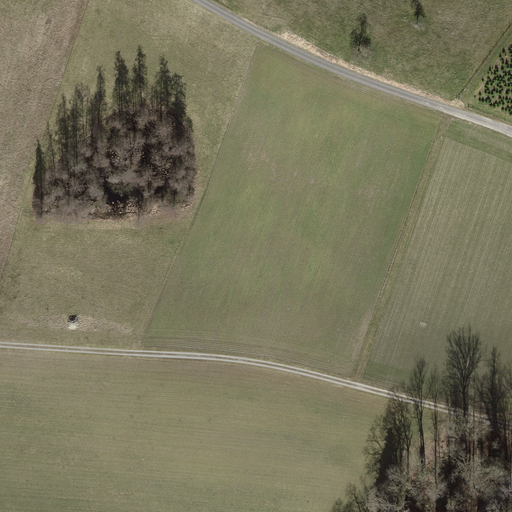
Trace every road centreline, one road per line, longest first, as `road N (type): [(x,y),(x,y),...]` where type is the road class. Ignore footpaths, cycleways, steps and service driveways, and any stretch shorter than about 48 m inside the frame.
road 1 (track): [(511,425),(255,362),(0,344)]
road 2 (track): [(511,132),(344,73),(198,0)]
